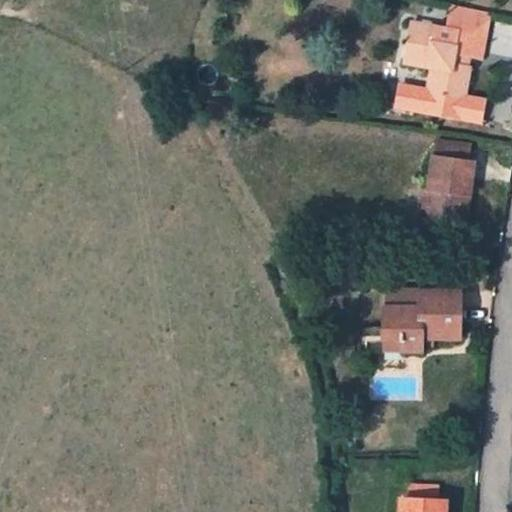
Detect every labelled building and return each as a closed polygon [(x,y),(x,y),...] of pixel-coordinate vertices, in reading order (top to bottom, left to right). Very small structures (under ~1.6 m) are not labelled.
[(456,6),(455,13),(488,20),(489,13),(456,6)] [(452,30),(411,23),(404,63),(431,68),(428,95),(463,101),(469,67),(465,66),(466,55),(481,57),(488,20),(455,13),(452,30)] [(464,233),(473,163),(432,158),(428,192),(423,227),(464,233)] [(423,227),(428,192),(421,191),(416,226),(423,227)] [(419,291),(386,290),(386,308),(419,309),(419,291)] [(422,338),(433,339),(460,339),(460,292),(419,291),(419,309),(386,308),(384,308),(383,338),(402,338),(402,351),(422,351),(421,347),(422,338)] [(382,351),(402,351),(402,338),(383,338),(382,351)] [(433,339),(422,338),(421,347),(432,347),(433,339)] [(441,485),(409,484),(408,500),(440,501),(441,485)] [(444,511),(445,501),(440,501),(408,500),(402,499),(401,511),(444,511)]
